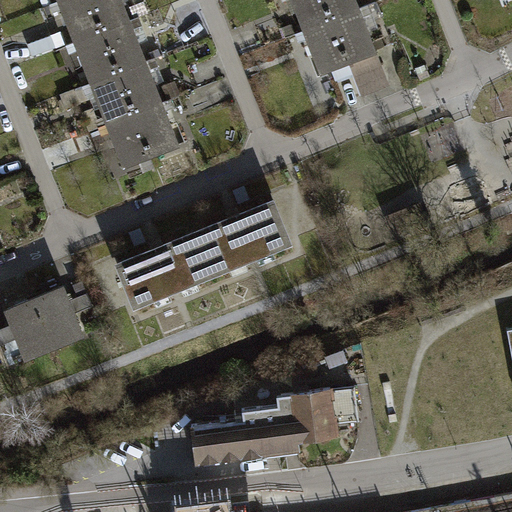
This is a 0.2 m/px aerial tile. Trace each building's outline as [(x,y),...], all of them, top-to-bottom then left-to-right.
[(61,0),(60,1),(76,41),(103,31),(91,0),(61,0)] [(122,0),(91,0),(103,31),(130,20),(122,0)] [(293,0),(305,30),(333,19),(325,0),(293,0)] [(356,0),(325,0),(333,19),(360,8),(356,0)] [(360,8),(333,19),(349,61),(376,50),(360,8)] [(305,30),(322,71),(332,68),(349,61),(333,19),(305,30)] [(130,20),(103,31),(119,72),(147,61),(130,20)] [(294,24),(285,28),(289,39),(298,35),(294,24)] [(76,41),(92,82),(119,72),(103,31),(76,41)] [(53,34),(28,44),(34,60),(59,50),(53,34)] [(376,50),(349,61),(354,72),(355,74),(382,63),(376,50)] [(147,61),(119,72),(135,113),(163,102),(147,61)] [(354,72),(349,61),(332,68),(336,79),(354,72)] [(382,63),(355,74),(362,93),(389,82),(382,63)] [(92,82),(108,123),(135,113),(119,72),(92,82)] [(163,102),(135,113),(152,154),(179,144),(163,102)] [(108,123),(124,165),(152,154),(135,113),(108,123)] [(291,240),(274,200),(235,216),(196,231),(213,272),(291,240)] [(428,224),(420,205),(389,217),(396,236),(428,224)] [(135,303),(213,272),(196,231),(159,246),(118,262),(135,303)] [(82,332),(63,286),(36,297),(54,343),(82,332)] [(0,341),(8,362),(54,343),(36,297),(8,308),(14,323),(0,328),(0,341)] [(0,365),(8,362),(0,341),(0,365)] [(192,424),(197,459),(299,445),(298,437),(315,435),(320,438),(326,437),(330,433),(336,433),(335,422),(359,419),(355,385),(331,388),(331,387),(278,394),(279,404),(243,408),(244,417),(192,424)]
